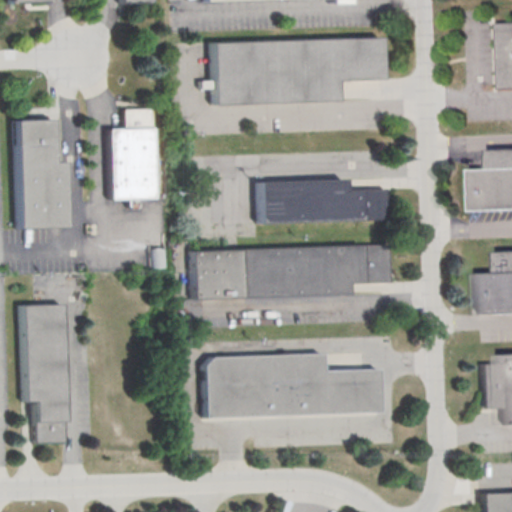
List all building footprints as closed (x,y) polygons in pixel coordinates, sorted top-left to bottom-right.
[(511,21),(511,90),(501,91),(498,22),(511,21)] [(206,43),(378,37),(379,78),(334,80),(335,100),(208,105),(206,43)] [(150,198),(105,199),(103,129),(120,129),(120,110),(147,109),(150,198)] [(62,227),(13,229),(10,120),(48,119),(49,162),(60,161),(62,227)] [(511,208),(511,147),(489,148),(490,168),(472,169),(473,210),(511,208)] [(382,188),(341,189),(341,178),(253,182),(254,223),(384,217),(382,188)] [(187,250),(189,299),(344,293),(344,282),(386,280),(384,242),(187,250)] [(148,267),(162,267),(162,248),(148,248),(148,267)] [(511,250),(498,251),(499,273),(476,273),(477,314),(511,312),(511,250)] [(57,304),(16,306),(19,401),(30,401),(31,442),(61,442),(57,304)] [(207,356),(199,365),(200,417),(375,411),(373,369),(319,370),(319,353),(207,356)] [(499,354),(511,353),(511,424),(501,425),(500,408),(480,409),(479,363),(499,363),(499,354)] [(477,511),(477,492),(511,491),(511,511),(477,511)]
